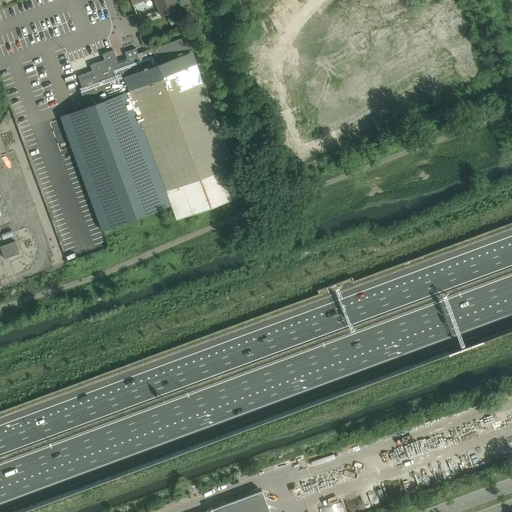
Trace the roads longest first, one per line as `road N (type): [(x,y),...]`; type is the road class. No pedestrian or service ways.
road 1 (motorway): [(0,476),(511,286)]
road 2 (motorway): [(511,254),(0,443)]
